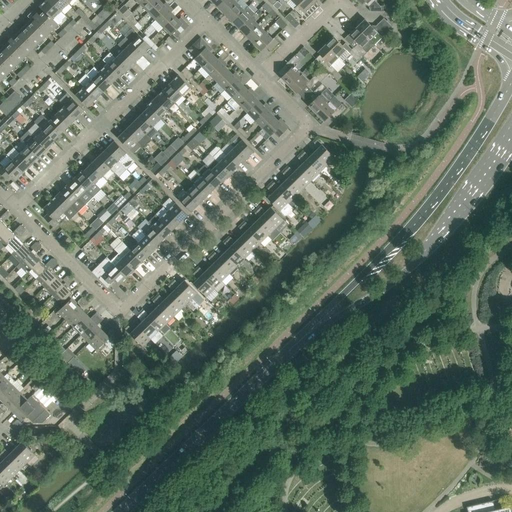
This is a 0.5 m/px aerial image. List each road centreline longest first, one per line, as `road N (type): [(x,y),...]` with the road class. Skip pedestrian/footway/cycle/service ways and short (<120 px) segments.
road 1 (residential): [(261,77),(304,121),(305,134),(129,306),(107,305),(16,209)]
road 2 (secondary): [(511,80),(439,194),(298,342)]
road 3 (secondary): [(298,342),(393,284),(511,140)]
road 4 (unclassified): [(16,209),(205,21)]
road 5 (secondary): [(298,342),(122,511)]
